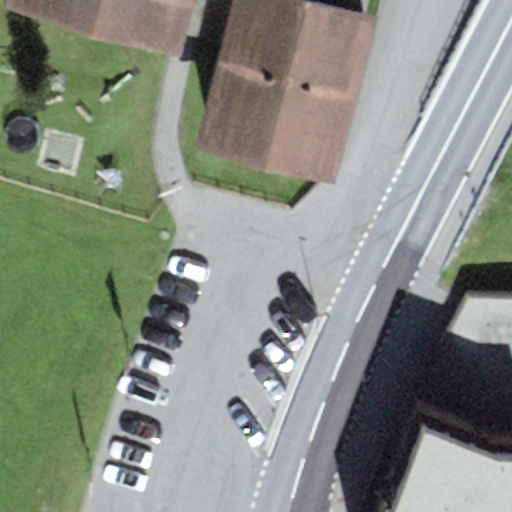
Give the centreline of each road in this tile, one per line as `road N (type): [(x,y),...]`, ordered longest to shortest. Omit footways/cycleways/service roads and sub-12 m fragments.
road 1 (primary): [(290,511),(335,371),(401,228)]
road 2 (residential): [(401,228),(383,179),(430,0)]
road 3 (primary): [(401,228),(511,20)]
